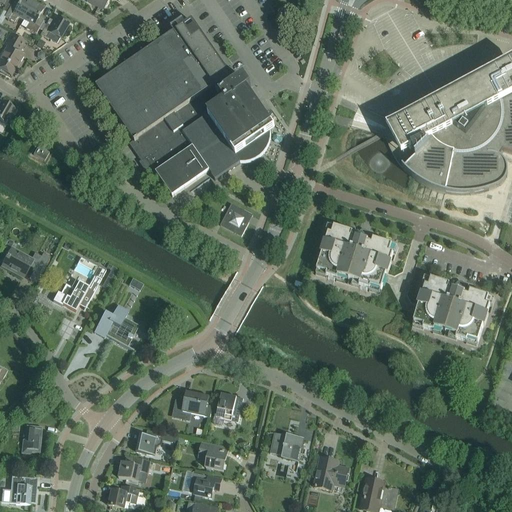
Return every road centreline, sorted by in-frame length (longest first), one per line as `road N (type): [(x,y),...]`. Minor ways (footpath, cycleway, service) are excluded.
road 1 (residential): [(499,497),(273,377),(243,370),(209,344)]
road 2 (residential): [(258,261),(150,207),(58,72)]
road 3 (residential): [(511,262),(448,228),(291,178)]
road 4 (residential): [(105,425),(68,398),(35,338),(0,302)]
road 5 (unclassified): [(105,425),(169,365),(209,344)]
